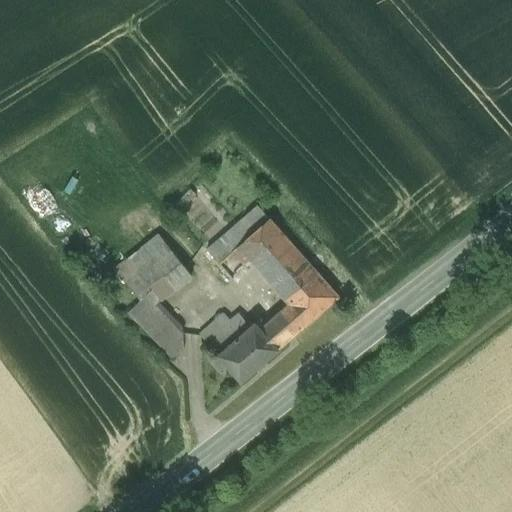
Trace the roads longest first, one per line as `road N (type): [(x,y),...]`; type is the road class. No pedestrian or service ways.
road 1 (secondary): [(136,511),(511,219)]
road 2 (track): [(255,511),(511,312)]
